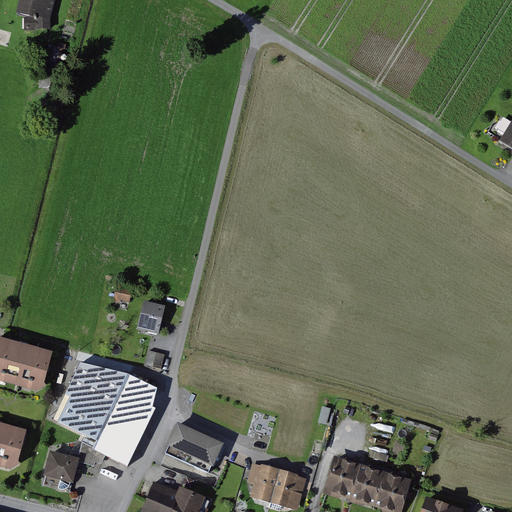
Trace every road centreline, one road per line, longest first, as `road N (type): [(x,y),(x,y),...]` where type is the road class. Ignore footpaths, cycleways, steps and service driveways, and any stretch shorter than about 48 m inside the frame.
road 1 (residential): [(257,25),(165,409),(124,511)]
road 2 (unclassified): [(257,25),(511,184)]
